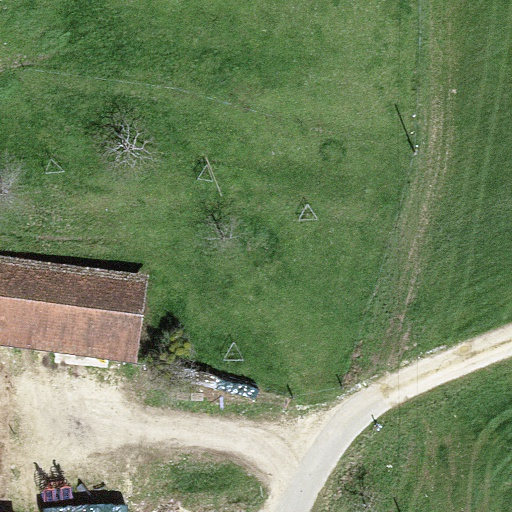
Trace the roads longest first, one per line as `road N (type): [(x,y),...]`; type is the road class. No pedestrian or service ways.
road 1 (track): [(323,453),(0,387)]
road 2 (track): [(292,511),(337,432),(371,399),(511,340)]
